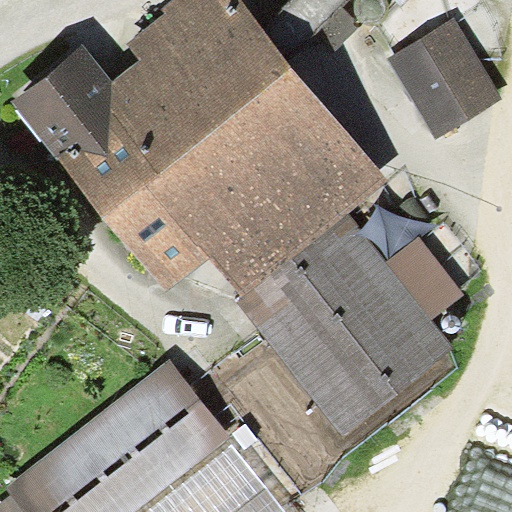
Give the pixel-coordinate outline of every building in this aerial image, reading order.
[(84,44),(14,99),(166,293),(212,257),(242,295),(347,212),(387,182),(244,0),(172,0),(162,9),(166,14),(128,43),(141,59),(113,81),(84,44)] [(503,99),(455,18),(388,58),(436,139),(503,99)] [(387,260),(347,212),(242,295),(237,299),(344,434),(455,347),(431,319),(387,260)] [(420,236),(387,260),(431,319),(465,294),(420,236)] [(172,358),(6,486),(12,493),(26,511),(134,511),(229,439),(232,436),(172,358)] [(285,511),(229,439),(134,511),(285,511)] [(0,511),(26,511),(12,493),(0,502),(0,511)]
